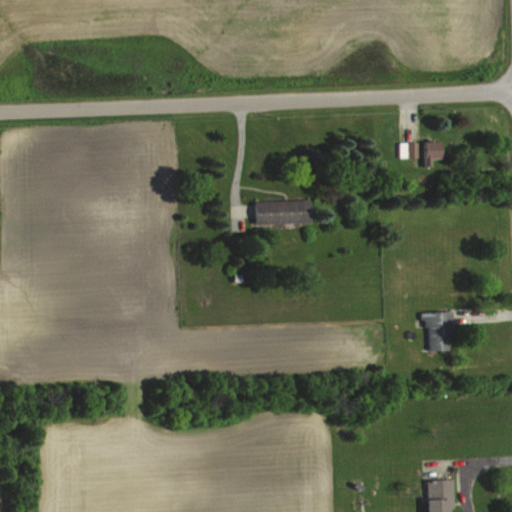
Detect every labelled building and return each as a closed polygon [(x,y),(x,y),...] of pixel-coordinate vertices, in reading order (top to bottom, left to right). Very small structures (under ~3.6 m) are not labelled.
[(422,140),(428,140),(428,138),(432,138),(432,140),(439,140),(440,157),(430,157),(430,165),(423,165),(422,140)] [(416,141),(408,141),(398,141),(398,156),(416,155),(416,141)] [(253,200),(308,199),(309,221),(254,223),(254,210),(253,200)] [(419,311),(450,310),(450,315),(451,333),(447,333),(447,348),(428,349),(427,326),(423,326),(423,318),(420,318),(419,311)] [(450,478),(436,478),(425,479),(426,499),(424,499),(424,511),(445,511),(445,507),(451,507),(450,478)]
